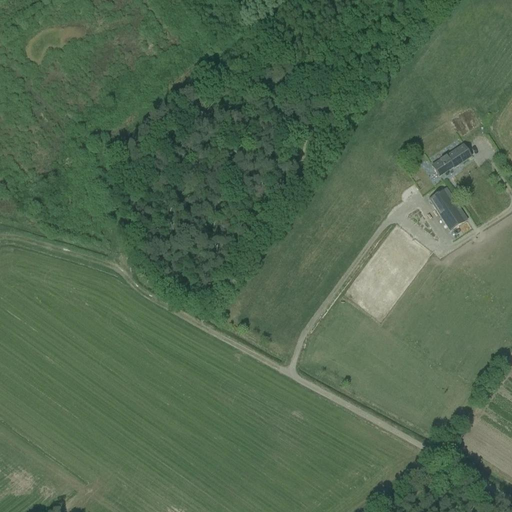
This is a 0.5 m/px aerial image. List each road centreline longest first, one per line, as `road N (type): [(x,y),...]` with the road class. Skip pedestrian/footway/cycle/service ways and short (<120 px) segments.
road 1 (track): [(511,505),(301,385)]
road 2 (track): [(100,267),(301,385)]
